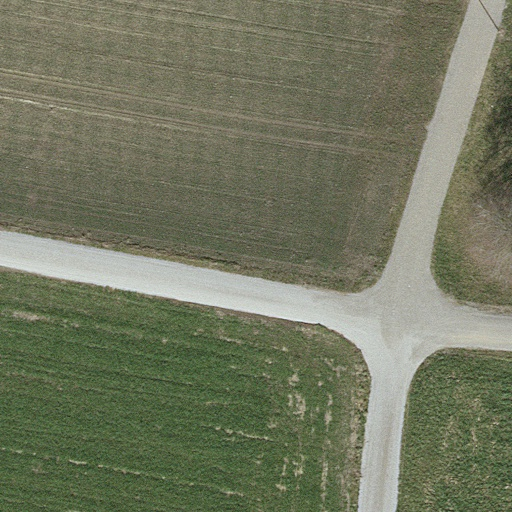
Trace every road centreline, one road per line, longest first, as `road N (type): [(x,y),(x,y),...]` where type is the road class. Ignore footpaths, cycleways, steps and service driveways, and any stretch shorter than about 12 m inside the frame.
road 1 (track): [(492,0),(394,321),(379,511)]
road 2 (track): [(0,250),(511,336)]
